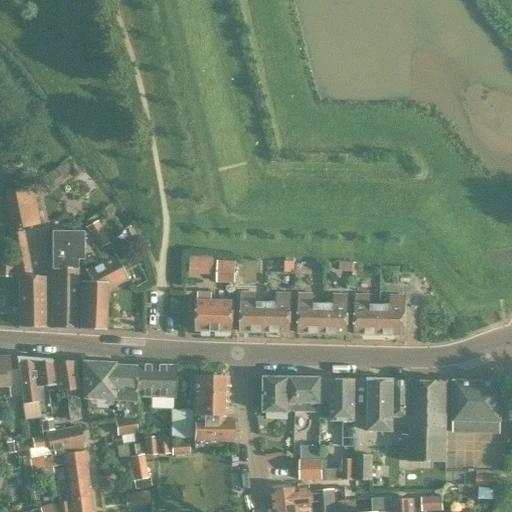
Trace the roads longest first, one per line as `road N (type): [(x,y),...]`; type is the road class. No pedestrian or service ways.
road 1 (tertiary): [(242,353),(436,358),(511,331)]
road 2 (tertiary): [(0,339),(242,353)]
road 3 (residential): [(259,511),(242,353)]
